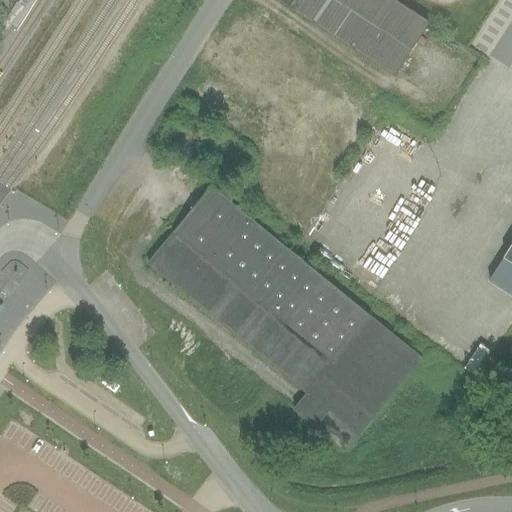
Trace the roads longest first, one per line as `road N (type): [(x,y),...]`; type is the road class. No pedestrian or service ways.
road 1 (unclassified): [(224,0),(73,230),(60,262),(75,285)]
road 2 (unclassified): [(196,433),(162,452),(142,447),(25,366),(16,343)]
road 3 (unclassified): [(75,285),(196,433)]
